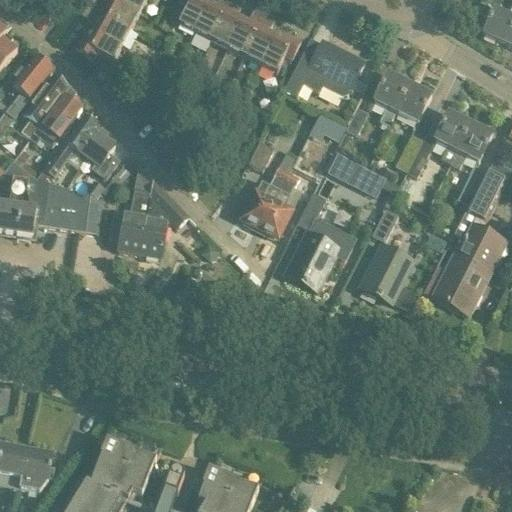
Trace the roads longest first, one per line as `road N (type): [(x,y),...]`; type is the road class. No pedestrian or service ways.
road 1 (primary): [(511,424),(29,341)]
road 2 (residential): [(262,282),(0,5)]
road 3 (residential): [(413,19),(448,55),(511,91)]
